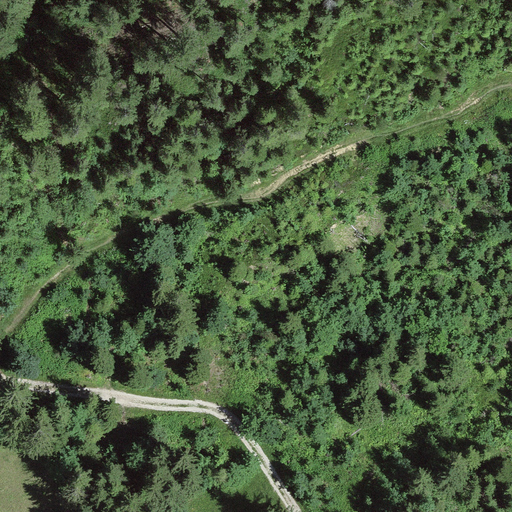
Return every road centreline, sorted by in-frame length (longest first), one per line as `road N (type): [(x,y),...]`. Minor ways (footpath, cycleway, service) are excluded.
road 1 (track): [(0,350),(66,265),(100,244),(182,211),(281,187),(346,149),(455,114),(495,86),(511,86)]
road 2 (track): [(294,511),(231,418),(197,406),(0,378)]
